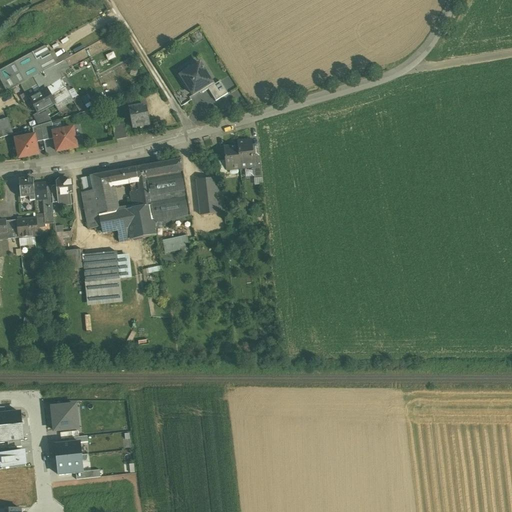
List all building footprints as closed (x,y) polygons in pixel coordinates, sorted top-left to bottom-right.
[(44,46),(33,53),(43,72),(53,67),(55,65),(44,46)] [(33,53),(14,63),(25,82),(32,78),(43,72),(33,53)] [(67,54),(56,60),(58,63),(68,57),(67,54)] [(66,62),(55,69),(57,73),(60,72),(68,67),(66,62)] [(14,63),(0,70),(0,79),(7,92),(21,84),(25,82),(14,63)] [(200,64),(180,76),(193,96),(200,91),(202,93),(208,90),(215,85),(207,72),(205,73),(200,64)] [(43,72),(32,78),(35,83),(47,76),(46,75),(48,74),(52,79),(55,77),(61,73),(60,72),(57,73),(55,69),(53,67),(43,72)] [(61,73),(55,77),(58,82),(64,78),(61,73)] [(62,82),(59,84),(58,82),(55,77),(52,79),(48,74),(46,75),(47,76),(35,83),(41,93),(30,99),(38,113),(47,109),(54,104),(55,107),(71,97),(62,82)] [(35,83),(32,78),(25,82),(21,84),(30,99),(41,93),(35,83)] [(220,82),(215,85),(208,90),(216,102),(228,94),(220,82)] [(116,102),(109,105),(110,111),(117,110),(116,102)] [(142,106),(129,109),(133,129),(151,125),(147,108),(143,109),(142,106)] [(47,109),(34,116),(40,126),(51,122),(48,116),(50,115),(47,109)] [(7,119),(0,121),(0,138),(12,134),(7,119)] [(51,122),(40,126),(43,141),(54,139),(53,132),(54,132),(51,122)] [(125,124),(112,127),(115,140),(127,138),(125,124)] [(40,126),(32,128),(34,136),(36,143),(43,141),(40,126)] [(54,132),(53,132),(54,139),(57,152),(77,148),(73,128),(54,132)] [(34,136),(15,140),(19,159),(38,155),(36,143),(34,136)] [(252,142),(238,144),(238,147),(240,169),(253,168),(255,168),(253,158),(252,142)] [(238,147),(224,149),(225,161),(226,171),(240,169),(238,147)] [(259,157),(253,158),(255,168),(253,168),(254,180),(262,179),(259,157)] [(180,161),(135,169),(139,192),(140,201),(141,208),(151,206),(154,223),(190,217),(180,161)] [(135,169),(123,171),(125,183),(129,182),(131,194),(139,192),(135,169)] [(123,171),(91,177),(94,191),(95,193),(112,190),(111,185),(125,183),(123,171)] [(33,179),(19,180),(20,198),(30,197),(30,201),(35,201),(34,196),(33,179)] [(57,183),(57,186),(51,187),(53,204),(59,203),(61,206),(71,205),(70,195),(73,194),(71,181),(67,182),(66,184),(64,182),(63,179),(59,180),(57,183)] [(221,179),(197,181),(200,216),(224,214),(221,179)] [(44,218),(36,219),(37,228),(38,228),(45,227),(44,224),(53,223),(53,214),(53,204),(51,187),(41,187),(42,191),(39,194),(39,195),(34,196),(35,201),(42,200),(44,215),(44,218)] [(112,190),(95,193),(100,216),(117,213),(112,190)] [(94,191),(82,194),(89,230),(102,228),(100,216),(95,193),(94,191)] [(139,192),(131,194),(133,203),(140,201),(139,192)] [(140,201),(133,203),(134,210),(141,208),(140,201)] [(134,210),(125,211),(129,228),(132,241),(156,236),(154,223),(151,206),(141,208),(134,210)] [(117,213),(100,216),(102,228),(103,234),(117,231),(129,228),(125,211),(117,213)] [(36,219),(17,221),(19,239),(35,237),(34,228),(37,228),(36,219)] [(17,221),(6,222),(8,234),(8,240),(19,239),(17,221)] [(129,228),(117,231),(120,243),(132,241),(129,228)] [(187,235),(163,241),(165,252),(179,249),(178,246),(189,244),(187,235)] [(35,237),(19,239),(20,247),(36,245),(35,237)] [(81,250),(64,252),(67,270),(84,268),(82,256),(81,250)] [(116,253),(82,256),(84,268),(130,263),(129,257),(118,258),(116,253)] [(160,261),(142,264),(143,273),(162,270),(160,261)] [(130,263),(84,268),(88,308),(123,304),(121,281),(133,280),(130,263)] [(76,406),(52,409),(54,432),(78,430),(76,406)] [(0,429),(21,428),(20,414),(0,415),(0,429)] [(0,443),(23,441),(21,428),(0,429),(0,443)] [(56,446),(57,458),(81,455),(80,444),(69,445),(56,446)] [(1,455),(2,469),(26,467),(26,466),(24,453),(17,454),(1,455)] [(83,472),(81,455),(57,458),(59,476),(76,474),(83,473),(83,472)] [(76,474),(76,480),(100,478),(99,471),(83,472),(83,473),(76,474)]
